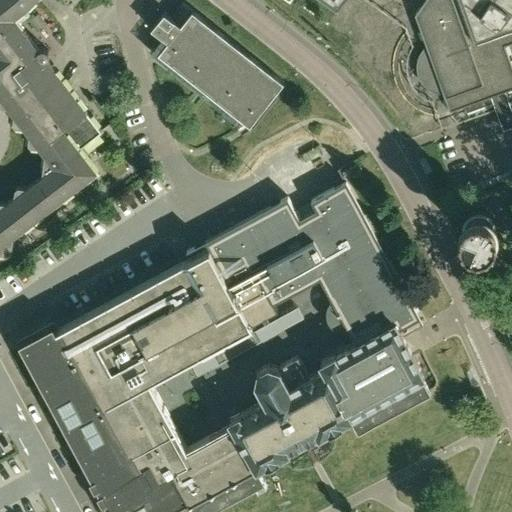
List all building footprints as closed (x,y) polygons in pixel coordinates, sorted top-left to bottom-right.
[(0,0),(0,103),(1,104),(5,105),(8,105),(15,115),(14,122),(16,125),(24,126),(30,134),(29,142),(31,144),(39,145),(46,154),(43,175),(27,187),(19,186),(16,188),(15,196),(6,203),(0,201),(0,250),(6,252),(11,248),(13,236),(96,171),(78,148),(101,130),(46,59),(48,58),(48,55),(48,53),(48,51),(46,49),(44,48),(42,48),(40,48),(38,49),(13,17),(26,8),(33,0),(0,0)] [(511,0),(324,0),(338,10),(345,0),(425,0),(415,14),(429,50),(424,56),(422,62),(422,69),(425,77),(429,83),(434,86),(442,88),(450,111),(464,106),(467,111),(493,102),(508,97),(506,91),(511,88),(511,64),(505,45),(511,42),(511,0)] [(274,95),(284,82),(183,1),(171,16),(164,11),(151,27),(168,40),(158,52),(204,88),(250,125),(274,95)] [(353,416),(354,418),(355,417),(427,378),(403,334),(423,324),(346,181),(344,182),(312,200),(317,210),(300,219),(288,196),(187,250),(191,258),(56,330),(53,325),(0,353),(0,364),(79,511),(169,511),(189,502),(190,505),(191,504),(194,511),(204,511),(264,480),(257,468),(268,462),(269,463),(281,457),(280,456),(291,450),(291,449),(304,442),(319,434),(320,435),(331,429),(331,430),(337,427),(336,426),(353,416)] [(497,231),(498,227),(497,224),(496,220),(494,217),(492,215),(489,212),(486,211),(482,210),(479,210),(475,211),(472,212),(469,215),(467,217),(465,220),(464,224),(463,227),(464,231),(465,234),(467,238),(469,240),(472,242),(475,244),(479,245),(482,245),(486,244),(489,242),(492,240),(494,238),(496,234),(497,231)]
